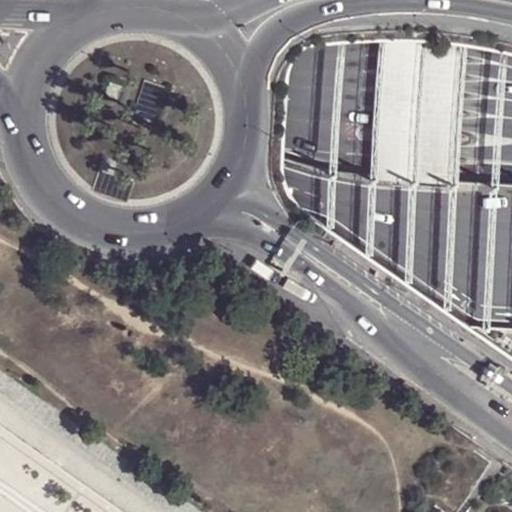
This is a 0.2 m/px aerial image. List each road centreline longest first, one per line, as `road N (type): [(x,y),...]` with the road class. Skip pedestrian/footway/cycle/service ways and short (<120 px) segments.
road 1 (trunk): [(511,176),(350,160),(26,82)]
road 2 (trunk): [(0,142),(419,234)]
road 3 (trunk): [(431,94),(26,82)]
road 4 (tertiary): [(198,214),(312,273),(415,368),(511,439)]
road 5 (trunk): [(220,194),(283,224),(511,387)]
road 6 (trunk): [(245,103),(286,27),(312,12),(399,3),(511,17)]
road 7 (secondary): [(19,109),(27,165),(62,211),(87,226),(144,234),(198,214)]
